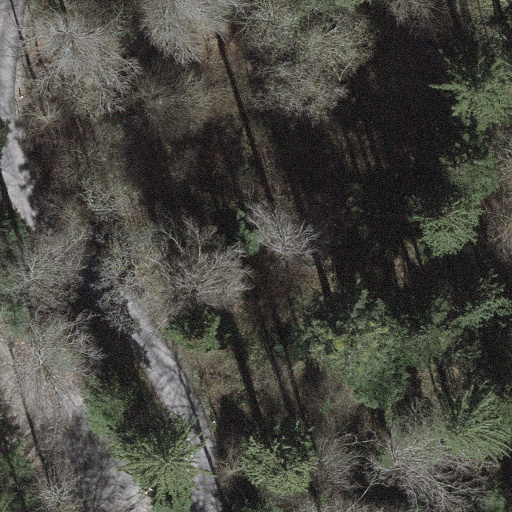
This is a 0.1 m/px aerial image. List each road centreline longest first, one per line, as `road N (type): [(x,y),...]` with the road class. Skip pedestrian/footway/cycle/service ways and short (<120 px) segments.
road 1 (unclassified): [(205,511),(203,455),(172,388),(25,220),(3,110),(9,0)]
road 2 (track): [(0,350),(136,464),(156,511)]
